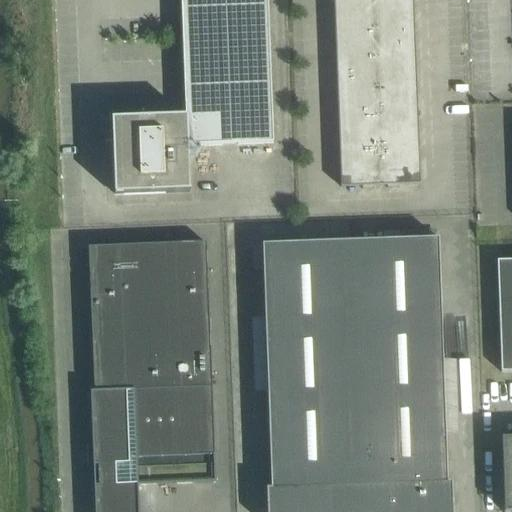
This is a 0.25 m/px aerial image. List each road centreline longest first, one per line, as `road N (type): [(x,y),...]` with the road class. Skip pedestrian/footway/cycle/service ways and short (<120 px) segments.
road 1 (unknown): [(469,511),(451,247),(437,229),(416,225),(257,240),(254,511)]
road 2 (unknown): [(74,511),(69,244),(88,236),(193,232),(208,237),(214,252),(220,511)]
